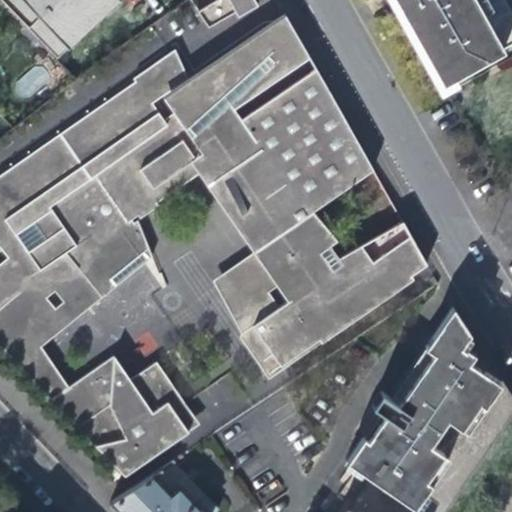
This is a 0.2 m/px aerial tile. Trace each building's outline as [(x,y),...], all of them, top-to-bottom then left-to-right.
[(19,0),(65,48),(116,0),(19,0)] [(213,0),(196,10),(207,26),(234,11),(249,3),(247,0),(254,0),(256,3),(261,0),(213,0)] [(511,41),(511,0),(400,0),(399,0),(394,0),(393,1),(426,61),(430,58),(438,72),(434,74),(441,87),(455,80),(453,75),(511,41)] [(150,101),(163,119),(194,159),(201,169),(225,206),(258,254),(278,284),(289,299),(277,307),(269,313),(268,311),(250,323),(279,366),(425,265),(401,221),(337,256),(305,208),(372,170),(314,60),(288,14),(193,74),(181,81),(159,94),(150,101)] [(0,231),(163,119),(150,101),(159,94),(181,81),(193,74),(174,48),(133,80),(132,77),(0,171),(0,331),(9,343),(52,308),(44,297),(9,252),(0,259),(0,231)] [(0,102),(0,116),(7,124),(63,70),(49,55),(0,102)] [(194,159),(163,119),(0,231),(0,240),(9,252),(44,297),(53,290),(77,270),(100,297),(150,256),(136,219),(132,221),(130,219),(201,169),(194,159)] [(278,284),(258,254),(227,276),(220,281),(250,323),(268,311),(269,313),(277,307),(266,291),(278,284)] [(0,331),(0,346),(104,456),(79,423),(88,417),(66,386),(39,346),(100,297),(77,270),(53,290),(62,301),(52,308),(9,343),(0,331)] [(511,399),(511,397),(451,307),(389,396),(381,391),(370,407),(378,412),(344,462),(367,478),(342,511),(443,511),(511,412),(511,399)] [(112,355),(66,386),(88,417),(79,423),(104,456),(123,475),(185,432),(166,403),(177,395),(154,361),(128,379),(112,355)] [(170,462),(152,474),(169,491),(177,482),(193,499),(201,493),(170,462)] [(211,511),(215,508),(201,493),(193,499),(177,482),(169,491),(152,474),(108,503),(116,511),(211,511)]
